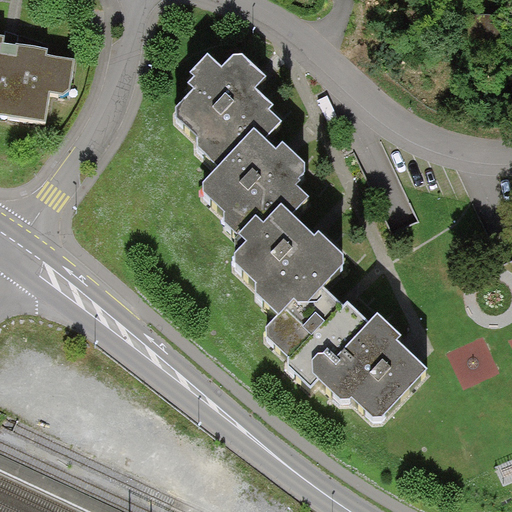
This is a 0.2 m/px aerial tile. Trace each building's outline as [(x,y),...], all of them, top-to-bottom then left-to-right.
[(0,118),(47,125),(51,97),(60,98),(71,92),(75,63),(47,59),(48,53),(11,48),(3,46),(4,40),(0,39),(0,118)] [(221,78),(209,66),(192,84),(197,89),(189,96),(195,102),(174,123),(201,151),(196,155),(215,174),(254,134),(267,147),(282,133),(269,120),(276,114),(273,111),(259,97),(267,89),(239,60),(221,78)] [(281,150),(276,155),(267,147),(254,134),(215,174),(198,191),(227,219),(220,227),(232,239),(250,221),(259,229),(278,210),(293,225),(309,209),(294,194),(310,179),(305,173),(281,150)] [(316,236),(310,242),(293,225),(278,210),(259,229),(250,221),(232,239),(243,249),(229,264),(255,289),(249,296),(275,321),(293,303),(303,314),(320,297),(349,268),(333,252),(316,236)] [(275,321),(260,336),(303,379),(304,378),(322,360),(333,371),(370,334),(359,323),(348,311),(341,318),(320,297),(303,314),(293,303),(275,321)] [(322,360),(304,378),(340,414),(353,402),(377,425),(425,376),(414,365),(396,347),(400,343),(380,324),(370,334),(333,371),(322,360)]
